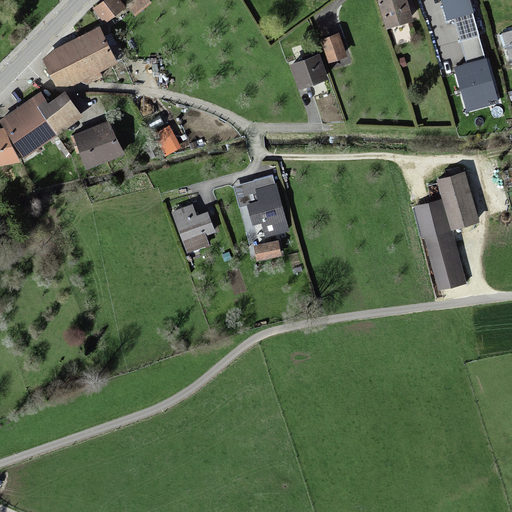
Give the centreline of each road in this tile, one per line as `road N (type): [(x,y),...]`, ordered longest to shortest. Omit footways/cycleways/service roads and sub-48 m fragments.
road 1 (residential): [(22,58),(50,84),(126,88),(215,108),(253,133),(258,152),(268,156),(463,161),(474,169),(483,214),(473,302)]
road 2 (track): [(0,463),(179,399),(266,334),(511,297)]
